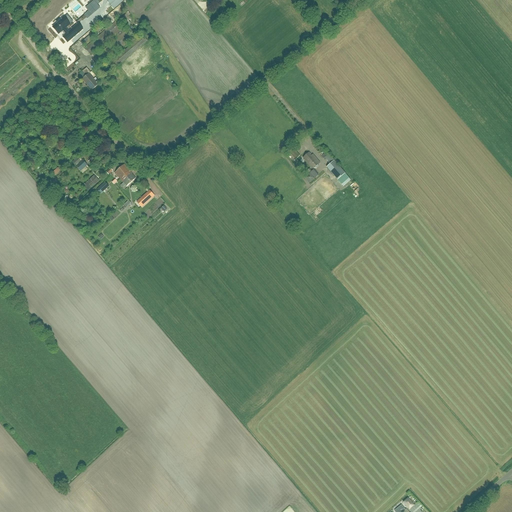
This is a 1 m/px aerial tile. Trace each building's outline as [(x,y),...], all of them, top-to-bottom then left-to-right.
[(94,6),(92,8),(95,12),(100,8),(97,5),(99,3),(96,0),(95,0),(91,4),(94,6)] [(109,0),(108,2),(114,9),(124,0),(109,0)] [(123,20),(128,26),(130,23),(126,18),(130,15),(127,12),(126,14),(121,18),(123,20)] [(59,22),(53,27),(59,34),(62,32),(65,35),(63,37),(67,42),(81,30),(83,29),(78,24),(69,32),(66,28),(70,25),(63,17),(58,21),(59,22)] [(128,44),(133,40),(126,32),(124,33),(120,28),(122,27),(117,21),(85,48),(90,54),(113,34),(118,39),(94,59),(100,67),(128,43),(128,44)] [(91,34),(81,43),(84,47),(95,38),(91,34)] [(113,70),(147,40),(143,35),(109,64),(113,70)] [(92,90),(98,85),(89,74),(90,73),(86,68),(82,72),(86,76),(82,79),(92,90)] [(291,147),(287,151),(295,160),(300,156),(291,147)] [(320,163),(315,157),(313,154),(312,155),(309,152),(303,158),(313,169),(314,168),(315,169),(316,169),(319,167),(319,166),(318,165),(320,163)] [(81,171),(87,166),(82,160),(76,166),(81,171)] [(334,161),(326,167),(343,186),(351,180),(334,161)] [(115,173),(120,179),(126,187),(136,179),(125,165),(115,173)] [(309,183),(315,179),(310,173),(304,177),(309,183)] [(95,184),(99,181),(94,176),(83,186),(87,191),(95,184)] [(101,193),(109,187),(105,182),(97,189),(101,193)] [(145,201),(140,206),(142,208),(150,199),(146,194),(142,198),(145,201)] [(403,502),(409,510),(414,506),(408,498),(403,502)]
